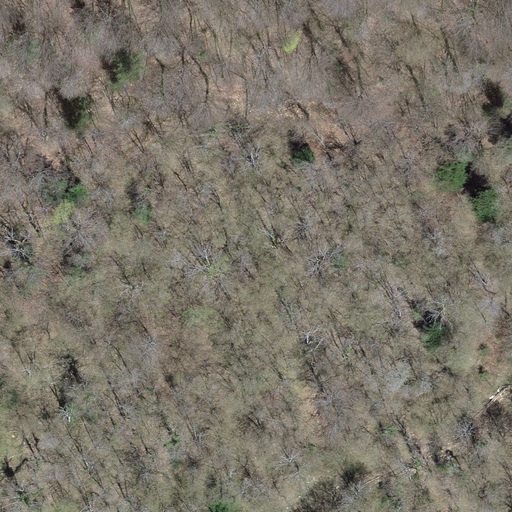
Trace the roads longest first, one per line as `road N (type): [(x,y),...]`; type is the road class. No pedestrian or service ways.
road 1 (track): [(511,136),(204,117),(0,94)]
road 2 (track): [(351,511),(511,449)]
